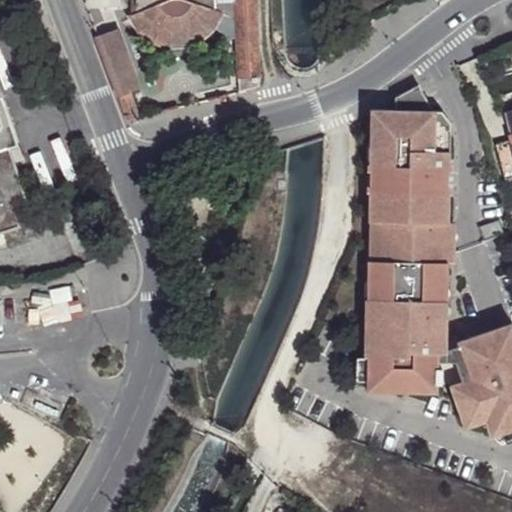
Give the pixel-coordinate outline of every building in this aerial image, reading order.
[(238,41),(240,78),(239,78),(240,91),(259,86),(254,0),(135,0),(136,13),(130,16),(140,32),(145,38),(155,43),(170,47),(176,47),(190,45),(201,39),(210,32),(222,38),(238,41)] [(97,37),(120,96),(131,92),(139,89),(117,29),(97,37)] [(418,84),(395,97),(395,111),(373,110),(371,112),(370,167),(368,167),(367,192),(369,192),(369,222),(370,222),(369,298),(368,298),(368,319),(367,336),(368,358),(368,381),(368,392),(437,392),(437,384),(449,384),(464,429),(485,421),(491,437),(503,433),(511,429),(511,413),(484,333),(446,346),(448,262),(448,223),(449,193),(451,193),(451,166),(449,166),(450,133),(440,133),(440,115),(440,111),(432,111),(418,84)] [(140,117),(131,92),(120,96),(129,120),(140,117)] [(0,231),(17,225),(13,211),(27,206),(7,148),(0,124),(0,96),(0,95),(0,231)] [(0,96),(0,124),(7,148),(16,145),(0,96)] [(511,110),(505,113),(511,139),(511,140),(495,145),(505,182),(511,179),(511,110)] [(444,115),(440,115),(440,133),(450,133),(450,123),(444,115)] [(499,222),(481,229),(484,239),(502,233),(499,222)] [(511,413),(511,429),(503,433),(506,444),(511,441),(511,324),(484,333),(511,413)] [(357,358),(356,381),(368,381),(368,358),(357,358)]
